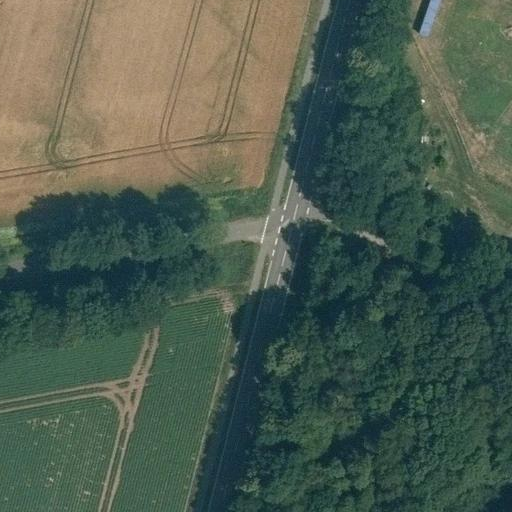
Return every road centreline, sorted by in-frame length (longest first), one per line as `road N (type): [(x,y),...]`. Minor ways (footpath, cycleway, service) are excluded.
road 1 (unclassified): [(0,270),(234,230),(287,239)]
road 2 (tertiary): [(214,511),(287,239)]
road 3 (unclassified): [(298,197),(511,314)]
road 4 (tertiary): [(298,197),(344,0)]
